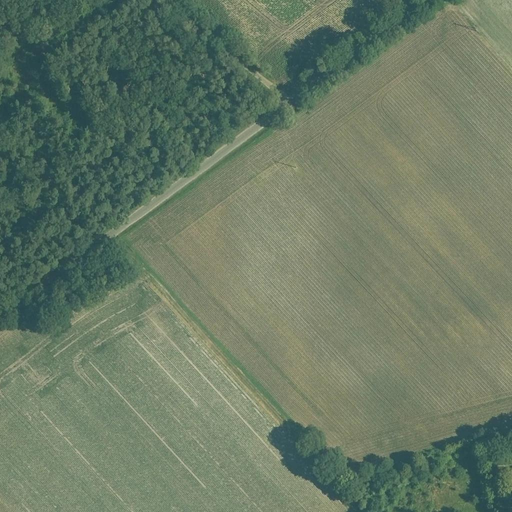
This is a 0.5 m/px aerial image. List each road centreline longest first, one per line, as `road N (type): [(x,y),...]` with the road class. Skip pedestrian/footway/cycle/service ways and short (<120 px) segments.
road 1 (residential): [(0,318),(292,99)]
road 2 (residential): [(292,99),(427,0)]
road 3 (residential): [(292,99),(169,0)]
